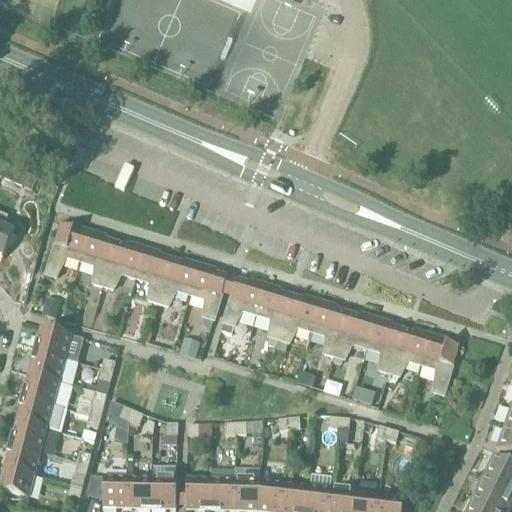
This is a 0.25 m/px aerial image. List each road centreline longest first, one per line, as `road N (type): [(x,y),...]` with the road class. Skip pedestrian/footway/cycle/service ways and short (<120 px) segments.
road 1 (secondary): [(511,274),(0,57)]
road 2 (residential): [(438,511),(506,357)]
